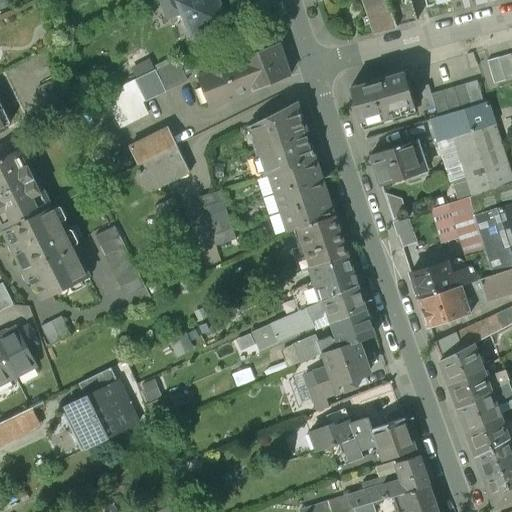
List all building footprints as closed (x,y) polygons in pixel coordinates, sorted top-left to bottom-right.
[(218,0),(161,0),(168,17),(182,12),(191,36),(228,22),(230,20),(231,18),(231,15),(230,13),(228,11),(225,10),(222,10),(218,0)] [(397,25),(388,0),(364,0),(370,14),(364,16),(366,24),(372,22),(376,31),(392,28),(397,25)] [(275,32),(254,40),(258,51),(279,43),(275,32)] [(258,51),(199,75),(212,108),(290,77),(279,43),(258,51)] [(147,47),(127,57),(137,79),(157,69),(147,47)] [(511,58),(510,53),(499,57),(506,80),(511,77),(511,58)] [(499,57),(488,60),(494,83),(506,80),(499,57)] [(137,79),(124,85),(134,107),(168,90),(157,69),(137,79)] [(404,72),(350,87),(361,124),(415,109),(404,72)] [(59,77),(40,87),(55,118),(74,109),(59,77)] [(477,80),(431,93),(428,84),(417,88),(424,110),(435,107),(438,116),(484,103),(477,80)] [(103,96),(93,100),(99,112),(109,108),(103,96)] [(296,102),(249,126),(265,173),(269,175),(270,175),(270,174),(315,159),(314,155),(315,154),(312,144),(311,144),(308,137),(309,136),(305,126),(302,118),(303,117),(300,108),(299,107),(297,103),(296,102)] [(0,131),(8,128),(0,111),(0,131)] [(168,128),(94,164),(102,182),(177,145),(168,128)] [(16,137),(0,144),(0,159),(22,149),(16,137)] [(415,138),(370,153),(381,185),(418,172),(413,156),(420,154),(415,138)] [(102,182),(95,186),(103,203),(121,195),(126,204),(190,172),(177,145),(102,182)] [(0,159),(0,216),(3,215),(10,227),(44,210),(38,198),(44,195),(30,165),(26,167),(19,153),(23,151),(22,149),(0,159)] [(315,159),(270,174),(270,175),(276,193),(322,178),(318,168),(319,167),(317,160),(316,160),(315,159)] [(322,178),(276,193),(282,212),(328,197),(325,187),(326,185),(324,179),(322,179),(322,178)] [(221,190),(199,197),(203,208),(224,201),(221,190)] [(441,242),(459,237),(464,253),(479,249),(467,206),(471,205),(468,194),(431,205),(441,242)] [(174,197),(155,207),(160,217),(178,208),(180,207),(174,197)] [(328,197),(282,212),(289,231),(298,228),(334,216),(334,215),(335,213),(333,207),(331,207),(328,197)] [(490,260),(451,272),(455,286),(461,284),(511,267),(511,204),(475,216),(490,260)] [(10,227),(4,230),(11,243),(10,245),(13,252),(15,253),(24,271),(24,274),(28,282),(37,285),(43,298),(69,285),(71,286),(83,280),(83,278),(89,276),(54,206),(44,210),(10,227)] [(160,217),(159,218),(164,228),(162,229),(167,239),(166,240),(171,250),(170,250),(174,261),(173,261),(178,272),(177,272),(182,283),(202,273),(197,263),(198,262),(193,252),(194,251),(189,241),(191,240),(186,230),(187,229),(182,219),(183,218),(178,208),(160,217)] [(334,216),(298,228),(304,246),(292,250),(300,273),(308,268),(348,254),(335,215),(334,215),(334,216)] [(230,217),(209,225),(212,235),(233,228),(230,217)] [(151,297),(115,226),(96,235),(131,307),(151,297)] [(233,228),(212,235),(216,246),(237,239),(233,228)] [(348,254),(308,268),(320,301),(320,302),(325,299),(358,284),(348,254)] [(447,261),(410,273),(418,298),(455,286),(451,272),(447,261)] [(511,267),(461,284),(468,307),(511,292),(511,267)] [(14,304),(3,283),(0,284),(0,303),(3,309),(14,304)] [(358,284),(325,299),(328,307),(333,321),(366,307),(358,284)] [(455,286),(418,298),(427,326),(470,313),(468,307),(461,284),(455,286)] [(302,309),(289,315),(293,323),(300,320),(303,328),(309,326),(307,322),(324,314),(325,309),(328,307),(325,299),(320,302),(320,301),(302,309)] [(298,301),(285,307),(289,315),(302,309),(298,301)] [(511,306),(456,332),(463,348),(474,343),(511,323),(511,306)] [(366,307),(333,321),(339,338),(342,346),(357,340),(375,333),(366,307)] [(62,316),(41,326),(51,346),(71,336),(62,316)] [(40,343),(29,324),(19,329),(30,348),(40,343)] [(10,334),(7,328),(0,332),(0,346),(16,376),(38,364),(30,348),(19,329),(10,334)] [(456,332),(434,343),(440,360),(463,348),(456,332)] [(330,336),(308,344),(313,356),(323,352),(323,353),(342,346),(339,338),(335,339),(330,336)] [(342,346),(323,353),(328,365),(315,370),(316,372),(305,376),(318,410),(329,406),(325,396),(335,392),(332,385),(369,371),(357,340),(342,346)] [(463,348),(440,360),(449,385),(483,367),(474,343),(463,348)] [(0,346),(0,383),(16,376),(0,346)] [(111,367),(79,383),(85,396),(117,380),(111,367)] [(483,367),(449,385),(458,408),(492,390),(483,367)] [(85,396),(60,408),(81,451),(138,423),(117,380),(85,396)] [(492,390),(458,408),(467,431),(500,414),(495,398),(499,396),(503,398),(511,392),(511,390),(508,381),(492,390)] [(160,417),(155,402),(148,405),(153,420),(160,417)] [(346,407),(327,414),(330,423),(311,429),(318,448),(343,439),(372,429),(368,416),(351,422),(346,407)] [(500,414),(467,431),(475,455),(509,437),(509,436),(500,414)] [(14,415),(0,422),(0,444),(23,434),(14,415)] [(405,417),(372,429),(377,442),(382,456),(415,444),(405,417)] [(372,429),(343,439),(349,454),(345,456),(347,462),(364,456),(361,447),(377,442),(372,429)] [(509,437),(475,455),(484,478),(511,463),(511,434),(509,436),(509,437)] [(428,484),(418,454),(396,462),(402,478),(349,495),(353,508),(354,508),(374,501),(393,495),(428,484)] [(511,463),(484,478),(495,507),(511,497),(511,463)] [(428,484),(393,495),(400,511),(406,510),(407,511),(436,511),(438,511),(428,484)] [(376,511),(374,501),(354,508),(355,511),(376,511)]
